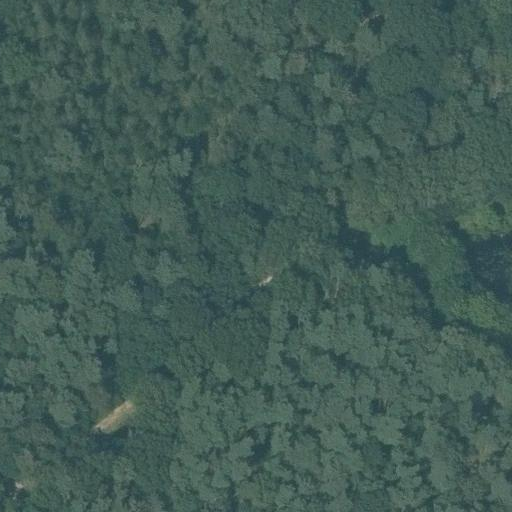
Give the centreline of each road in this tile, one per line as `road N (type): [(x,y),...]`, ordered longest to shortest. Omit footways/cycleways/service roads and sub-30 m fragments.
road 1 (track): [(6,505),(217,328),(343,209)]
road 2 (track): [(343,209),(496,142)]
